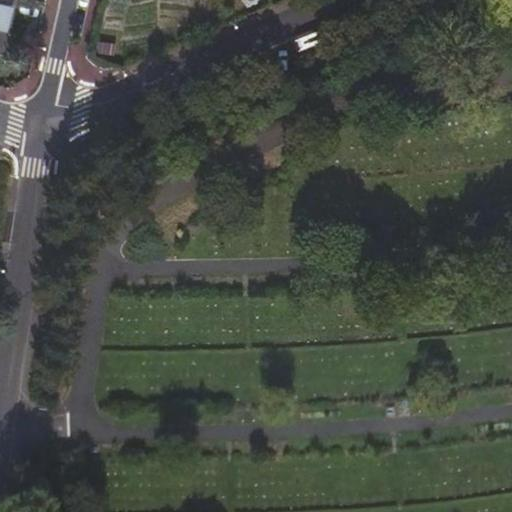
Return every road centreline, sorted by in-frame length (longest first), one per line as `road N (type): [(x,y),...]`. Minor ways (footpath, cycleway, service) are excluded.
road 1 (residential): [(342,0),(46,121)]
road 2 (residential): [(46,121),(0,359)]
road 3 (residential): [(73,0),(46,121)]
